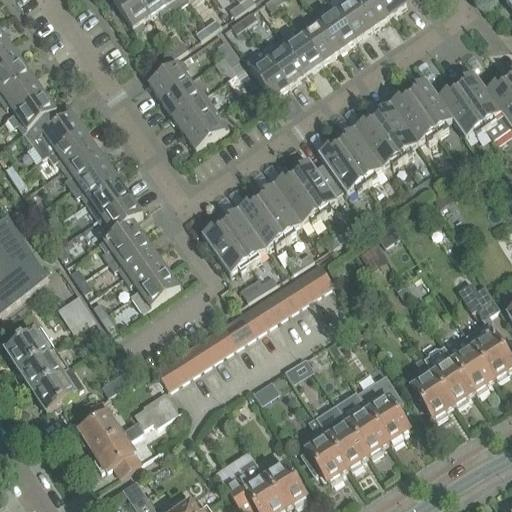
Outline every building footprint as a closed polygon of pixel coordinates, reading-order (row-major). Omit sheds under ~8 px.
[(142,28),(150,22),(134,0),(122,0),(113,7),(135,39),(145,32),(142,28)] [(160,22),(169,15),(158,0),(134,0),(150,22),(157,18),(160,22)] [(190,8),(184,0),(158,0),(169,15),(170,14),(174,19),(190,8)] [(278,0),(276,1),(281,9),(291,1),(290,0),(278,0)] [(374,35),(390,23),(374,0),(353,0),(351,2),(374,35)] [(374,0),(390,23),(408,11),(400,0),(374,0)] [(511,0),(502,0),(511,14),(511,0)] [(239,9),(244,16),(256,8),(251,1),(239,9)] [(271,16),(281,9),(276,1),(266,9),(271,16)] [(357,46),(374,35),(351,2),(334,13),(357,46)] [(235,22),(244,16),(239,9),(230,15),(235,22)] [(357,46),(334,13),(331,9),(323,15),(326,19),(317,25),(340,58),(357,46)] [(243,25),(248,32),(257,26),(253,18),(243,25)] [(206,32),(211,39),(222,31),(217,24),(206,32)] [(237,40),(248,32),(243,25),(232,33),(237,40)] [(323,70),(340,58),(317,25),(309,31),(311,35),(303,41),(323,70)] [(202,45),(211,39),(206,32),(197,38),(202,45)] [(0,56),(10,50),(0,35),(0,56)] [(306,81),(323,70),(303,41),(295,46),(292,43),(284,49),(306,81)] [(173,55),(178,62),(188,55),(183,48),(173,55)] [(225,63),(232,58),(225,48),(218,53),(225,63)] [(290,93),(306,81),(284,49),(275,55),(272,51),(264,56),(270,64),(290,93)] [(0,80),(21,66),(10,50),(0,56),(0,80)] [(168,69),(178,62),(173,55),(163,62),(168,69)] [(232,73),(239,68),(232,58),(225,63),(232,73)] [(272,105),(290,93),(270,64),(262,70),(259,66),(250,73),(272,105)] [(0,106),(33,83),(21,66),(0,80),(0,106)] [(161,107),(190,87),(185,80),(189,77),(182,68),(149,91),(161,107)] [(486,98),(487,98),(474,79),(463,87),(465,91),(458,96),(486,137),(487,136),(495,146),(511,135),(486,98)] [(248,96),(255,91),(248,81),(241,86),(248,96)] [(16,120),(44,100),(33,83),(0,106),(6,116),(10,113),(16,120)] [(486,137),(458,96),(450,102),(447,98),(438,104),(426,86),(425,87),(466,146),(473,140),(476,144),(486,137)] [(173,124),(205,101),(199,93),(196,95),(190,87),(161,107),(173,124)] [(466,146),(425,87),(416,93),(419,97),(410,103),(438,144),(449,136),(446,132),(453,128),(466,146)] [(511,97),(506,90),(498,95),(496,92),(487,98),(486,98),(511,135),(511,97)] [(255,107),(262,102),(255,91),(248,96),(255,107)] [(23,140),(52,120),(56,117),(44,100),(16,120),(8,126),(14,134),(18,131),(23,140)] [(184,140),(213,120),(208,113),(212,110),(205,101),(173,124),(184,140)] [(429,151),(438,144),(410,103),(402,109),(399,105),(389,111),(418,152),(426,147),(429,151)] [(411,157),(418,152),(389,111),(380,117),(383,122),(374,128),(403,169),(413,161),(411,157)] [(32,153),(32,156),(39,165),(41,166),(47,161),(84,136),(72,119),(58,129),(52,120),(23,140),(32,153)] [(213,120),(184,140),(197,158),(229,135),(222,125),(218,128),(213,120)] [(393,175),(403,169),(374,128),(367,133),(364,129),(354,136),(383,177),(390,172),(393,175)] [(62,176),(95,153),(84,136),(47,161),(54,170),(57,168),(62,176)] [(375,182),(383,177),(354,136),(344,142),(347,147),(339,153),(367,193),(378,186),(375,182)] [(71,195),(107,170),(95,153),(62,176),(69,185),(65,188),(71,195)] [(357,200),(367,193),(339,153),(331,158),(328,154),(318,161),(323,168),(343,198),(346,202),(355,196),(357,200)] [(472,175),(482,168),(477,161),(467,168),(472,175)] [(343,198),(323,168),(314,175),(309,168),(299,175),(302,179),(293,184),(322,225),(332,217),(329,214),(338,208),(335,204),(343,198)] [(456,168),(446,174),(450,181),(460,175),(456,168)] [(86,210),(118,187),(107,170),(71,195),(77,204),(80,202),(86,210)] [(12,186),(20,181),(13,171),(6,176),(12,186)] [(20,181),(12,186),(20,197),(27,192),(20,181)] [(418,190),(423,198),(435,190),(430,183),(418,190)] [(312,231),(322,225),(293,184),(286,190),(283,186),(273,193),(301,234),(310,228),(312,231)] [(97,226),(130,203),(118,187),(86,210),(97,226)] [(413,204),(423,198),(418,190),(409,196),(413,204)] [(441,213),(458,202),(451,191),(433,203),(441,213)] [(294,239),(301,234),(273,193),(264,199),(266,203),(258,209),(287,249),(297,243),(294,239)] [(130,203),(97,226),(93,229),(92,238),(99,249),(108,243),(109,243),(133,226),(133,227),(142,221),(130,203)] [(382,213),(386,221),(398,213),(393,206),(382,213)] [(41,216),(41,217),(44,214),(40,207),(29,214),(34,221),(41,216)] [(277,256),(287,249),(258,209),(251,214),(248,210),(238,217),(267,258),(274,253),(277,256)] [(368,232),(386,221),(382,213),(364,225),(368,232)] [(44,252),(21,216),(9,224),(21,242),(32,259),(44,252)] [(48,227),(41,217),(41,216),(34,221),(41,232),(48,227)] [(259,264),(267,258),(238,217),(228,224),(231,228),(223,234),(251,274),(261,267),(259,264)] [(32,259),(21,242),(9,224),(0,229),(0,322),(1,324),(49,286),(32,259)] [(144,243),(133,227),(133,226),(109,243),(108,243),(99,249),(106,258),(102,260),(108,268),(144,243)] [(385,254),(402,243),(394,230),(377,241),(385,254)] [(241,281),(251,274),(223,234),(215,239),(212,236),(202,243),(230,283),(238,277),(241,281)] [(335,243),(339,250),(351,243),(346,235),(335,243)] [(56,255),(63,250),(56,240),(49,245),(56,255)] [(123,283),(156,260),(144,243),(108,268),(114,277),(118,275),(123,283)] [(330,256),(339,250),(335,243),(325,249),(330,256)] [(63,250),(56,255),(63,266),(70,261),(63,250)] [(299,267),(303,273),(315,266),(310,259),(299,266),(299,267)] [(139,297),(168,277),(156,260),(123,283),(129,291),(133,289),(139,297)] [(367,270),(372,277),(382,270),(378,263),(367,270)] [(293,279),(303,273),(299,267),(299,266),(289,272),(293,279)] [(309,278),(324,299),(335,292),(321,270),(309,278)] [(78,289),(85,284),(79,275),(72,279),(78,289)] [(143,319),(147,317),(179,294),(168,277),(139,297),(131,302),(143,319)] [(313,306),(324,299),(309,278),(298,285),(313,306)] [(85,284),(78,289),(85,300),(93,295),(85,284)] [(262,290),(266,297),(277,290),(273,284),(263,290),(260,285),(259,286),(262,290)] [(302,313),(313,306),(298,285),(287,292),(302,313)] [(249,309),(266,297),(262,290),(259,286),(241,297),(249,309)] [(484,327),(490,323),(500,316),(485,293),(478,298),(472,290),(459,298),(472,319),(477,316),(484,327)] [(290,321),(302,313),(287,292),(276,299),(290,321)] [(279,328),(290,321),(276,299),(265,306),(279,328)] [(80,303),(70,310),(86,335),(96,329),(80,303)] [(269,334),(279,328),(265,306),(255,313),(269,334)] [(70,310),(60,317),(76,342),(86,335),(70,310)] [(100,324),(107,319),(101,310),(94,315),(100,324)] [(257,342),(269,334),(255,313),(243,320),(257,342)] [(107,319),(100,324),(108,335),(115,330),(107,319)] [(247,348),(257,342),(243,320),(233,327),(247,348)] [(511,373),(511,366),(496,343),(501,339),(490,323),(484,327),(486,330),(467,342),(468,344),(469,346),(495,385),(496,384),(498,388),(509,380),(507,377),(511,373)] [(235,356),(247,348),(233,327),(221,334),(235,356)] [(56,355),(55,355),(41,334),(7,357),(21,378),(56,355)] [(224,363),(235,356),(221,334),(210,341),(224,363)] [(213,370),(224,363),(210,341),(199,348),(213,370)] [(495,385),(469,346),(468,344),(448,357),(474,398),(476,397),(478,401),(488,394),(486,391),(495,385)] [(201,377),(213,370),(199,348),(187,356),(201,377)] [(474,398),(448,357),(445,352),(438,357),(436,354),(427,360),(429,362),(424,365),(433,379),(454,411),(456,410),(458,414),(469,406),(467,403),(474,398)] [(69,376),(69,375),(56,355),(21,378),(35,398),(69,376)] [(191,384),(201,377),(187,356),(177,362),(191,384)] [(180,391),(191,384),(177,362),(166,369),(180,391)] [(423,363),(416,368),(427,384),(433,379),(424,365),(423,363)] [(169,398),(180,391),(166,369),(155,376),(169,398)] [(49,420),(77,401),(85,396),(71,374),(69,376),(35,398),(49,420)] [(135,389),(128,378),(103,394),(111,405),(135,389)] [(446,417),(454,411),(433,379),(427,384),(413,392),(434,424),(436,423),(438,427),(448,420),(446,417)] [(410,435),(396,414),(404,409),(386,382),(357,400),(360,404),(369,417),(390,449),(390,448),(393,451),(404,444),(401,441),(410,435)] [(151,424),(172,410),(166,400),(144,414),(145,415),(150,423),(151,424)] [(390,449),(369,417),(360,404),(352,408),(361,423),(349,431),(369,462),(370,461),(372,465),(383,458),(381,454),(390,449)] [(93,459),(129,436),(122,440),(103,410),(82,423),(88,434),(81,438),(81,440),(78,442),(85,453),(88,451),(93,459)] [(151,424),(154,429),(157,434),(178,420),(172,410),(151,424)] [(140,429),(150,423),(145,415),(135,422),(140,429)] [(369,462),(349,431),(339,417),(332,421),(342,435),(329,444),(349,475),(350,474),(353,478),(363,471),(361,467),(369,462)] [(154,429),(151,424),(150,423),(140,429),(144,436),(154,429)] [(341,481),(349,475),(329,444),(315,423),(308,428),(316,441),(314,442),(320,450),(301,462),(315,485),(323,479),(329,488),(330,488),(332,491),(343,484),(341,481)] [(142,471),(128,450),(143,440),(137,431),(129,436),(93,459),(98,466),(95,468),(102,480),(105,478),(106,479),(114,474),(121,485),(142,471)] [(283,511),(256,471),(251,464),(239,471),(236,466),(216,480),(236,511),(283,511)] [(286,471),(273,479),(265,465),(256,471),(283,511),(291,511),(294,511),(299,511),(307,507),(304,504),(306,502),(286,471)] [(184,511),(153,511),(137,489),(124,498),(133,511),(192,511),(190,508),(184,511)]
